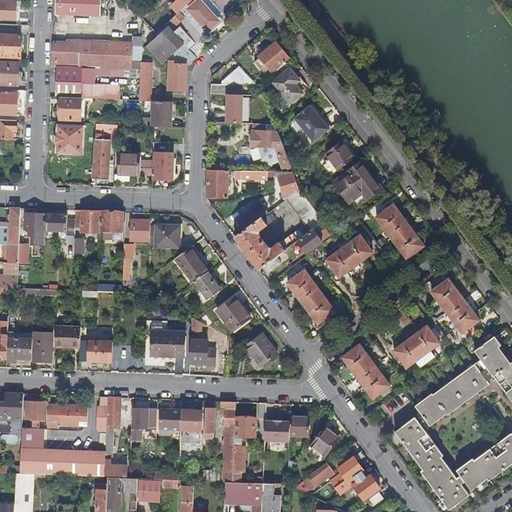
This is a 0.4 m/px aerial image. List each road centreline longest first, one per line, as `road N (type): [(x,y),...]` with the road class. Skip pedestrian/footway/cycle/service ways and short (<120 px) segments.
road 1 (residential): [(276,4),(511,307)]
road 2 (residential): [(0,379),(333,393)]
road 3 (residential): [(276,4),(196,80),(190,202)]
road 4 (residential): [(32,197),(42,0)]
road 5 (residential): [(190,202),(307,356)]
road 6 (residential): [(32,197),(190,202)]
road 7 (residential): [(434,263),(307,356)]
road 8 (residential): [(333,393),(422,511)]
